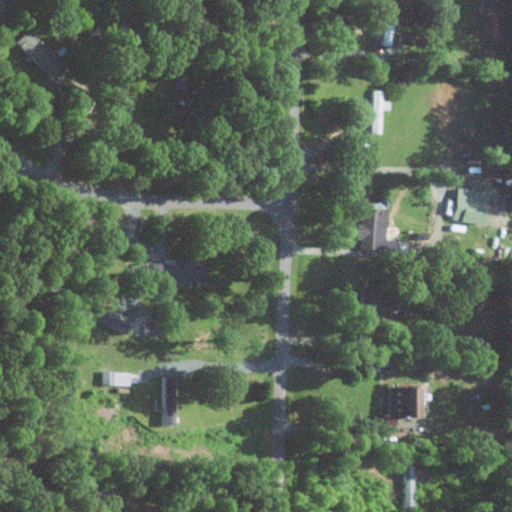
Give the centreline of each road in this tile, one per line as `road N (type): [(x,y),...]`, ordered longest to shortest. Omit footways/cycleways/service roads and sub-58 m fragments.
road 1 (residential): [(298,0),(275,511)]
road 2 (residential): [(0,146),(80,190),(290,205)]
